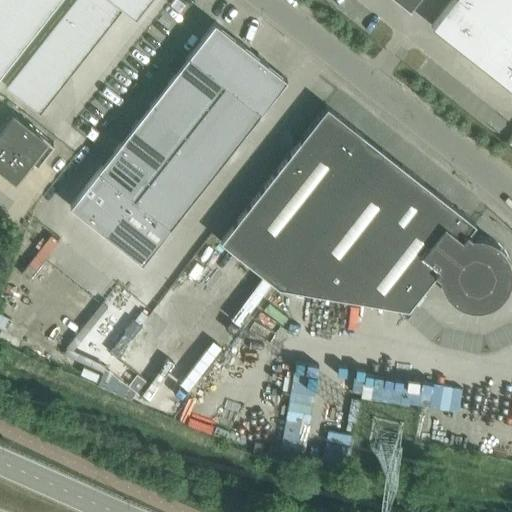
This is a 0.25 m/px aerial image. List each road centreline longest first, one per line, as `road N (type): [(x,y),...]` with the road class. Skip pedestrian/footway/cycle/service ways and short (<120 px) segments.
road 1 (unclassified): [(511,208),(258,0)]
road 2 (tertiary): [(112,511),(0,462)]
